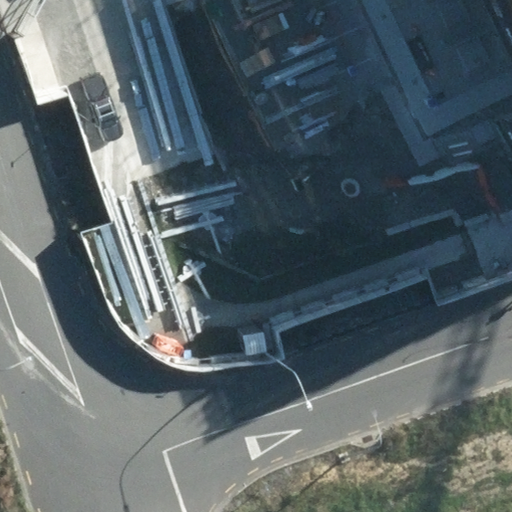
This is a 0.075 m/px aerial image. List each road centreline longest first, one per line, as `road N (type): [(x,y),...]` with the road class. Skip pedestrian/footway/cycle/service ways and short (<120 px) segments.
road 1 (secondary): [(117,484),(511,342)]
road 2 (secondary): [(117,484),(0,160)]
